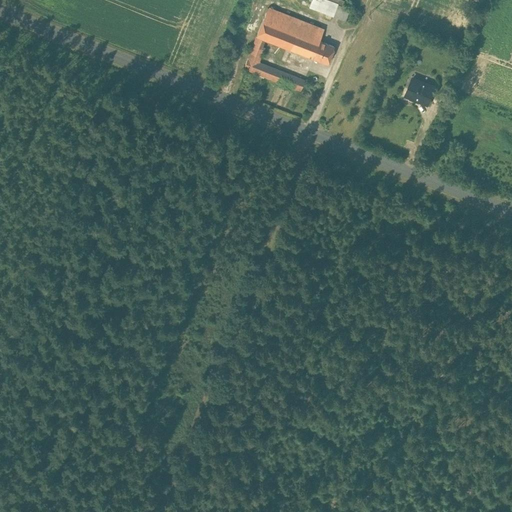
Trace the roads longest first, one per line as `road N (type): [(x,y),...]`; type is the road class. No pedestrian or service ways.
road 1 (unclassified): [(0,8),(511,210)]
road 2 (track): [(323,136),(166,511)]
